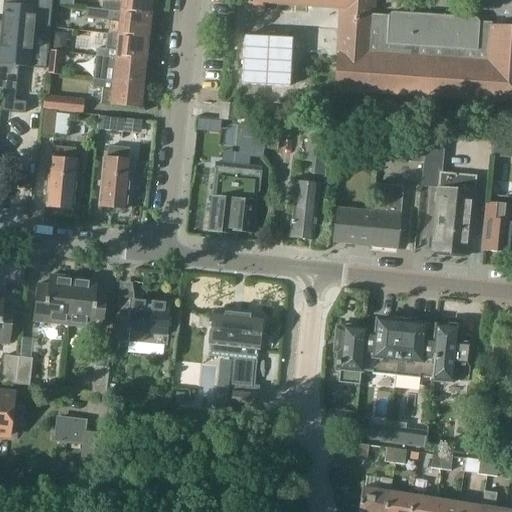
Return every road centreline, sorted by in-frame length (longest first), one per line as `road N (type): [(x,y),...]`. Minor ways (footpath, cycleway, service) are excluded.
road 1 (residential): [(167,255),(192,0)]
road 2 (unclassified): [(319,511),(301,408),(311,269)]
road 3 (unclassified): [(511,288),(311,269)]
road 4 (unclassified): [(167,255),(0,235)]
road 5 (unclassified): [(311,269),(167,255)]
